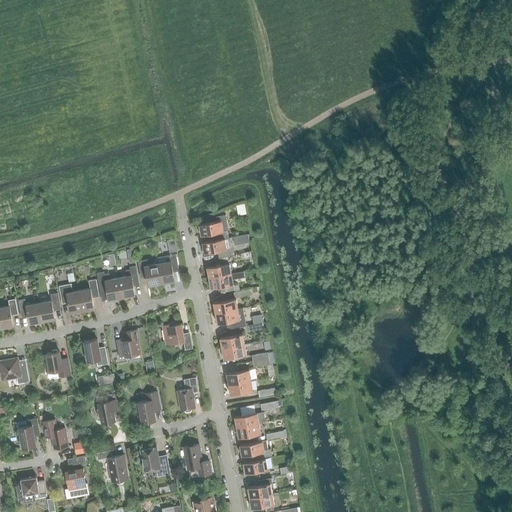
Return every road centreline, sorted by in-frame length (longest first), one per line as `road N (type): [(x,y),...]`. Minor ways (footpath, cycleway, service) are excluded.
road 1 (residential): [(0,343),(195,291)]
road 2 (residential): [(218,413),(195,291)]
